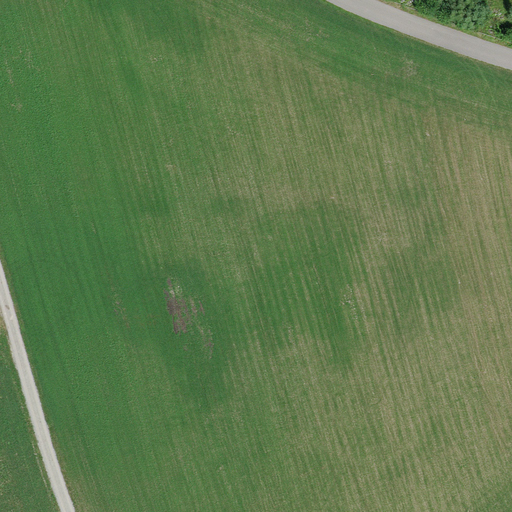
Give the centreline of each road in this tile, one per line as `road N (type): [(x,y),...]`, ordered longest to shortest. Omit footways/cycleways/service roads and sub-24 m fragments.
road 1 (track): [(68,511),(0,283)]
road 2 (track): [(353,0),(511,58)]
